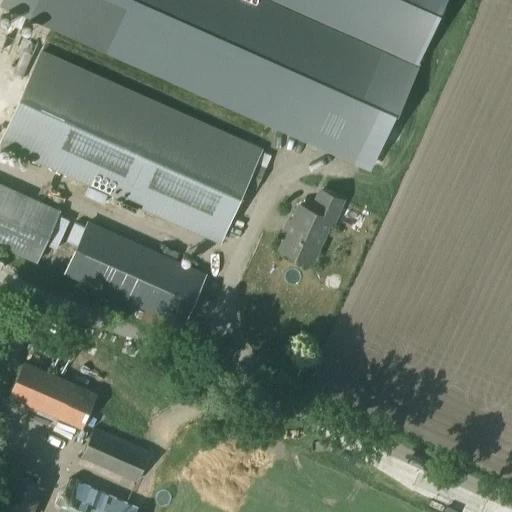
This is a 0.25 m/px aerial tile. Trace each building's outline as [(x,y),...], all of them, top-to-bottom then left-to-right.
[(0,0),(0,4),(107,50),(362,164),(372,142),(402,155),(412,132),(407,129),(409,124),(400,120),(398,125),(382,118),(399,82),(438,0),(0,0)] [(40,57),(0,147),(0,148),(219,246),(245,187),(255,191),(263,173),(253,169),(260,154),(40,57)] [(0,190),(0,251),(35,267),(57,216),(0,190)] [(292,226),(280,250),(311,264),(331,224),(335,226),(345,202),(321,191),(312,210),(299,204),(290,225),(292,226)] [(87,227),(64,278),(182,330),(204,279),(87,227)] [(23,363),(9,395),(81,427),(95,395),(23,363)] [(94,428),(81,457),(136,482),(149,452),(94,428)] [(3,471),(0,478),(0,511),(30,511),(41,486),(3,471)] [(71,478),(55,511),(134,511),(136,508),(71,478)]
